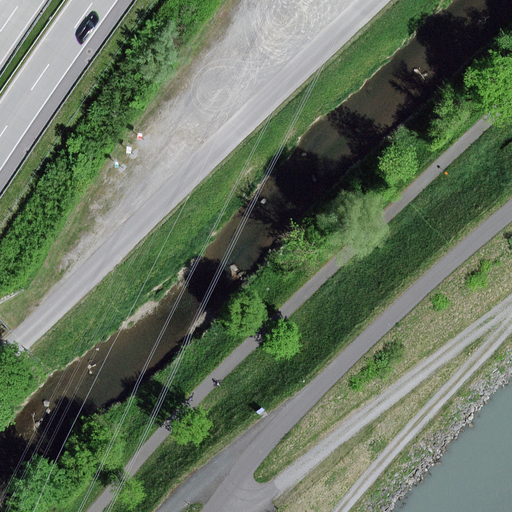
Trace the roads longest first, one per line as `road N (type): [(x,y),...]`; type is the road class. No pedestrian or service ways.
road 1 (track): [(511,103),(256,343),(99,511)]
road 2 (track): [(511,307),(251,511)]
road 3 (track): [(282,425),(511,215)]
road 4 (track): [(511,321),(342,511)]
road 5 (motorway): [(0,138),(96,0)]
road 6 (track): [(174,511),(282,425)]
